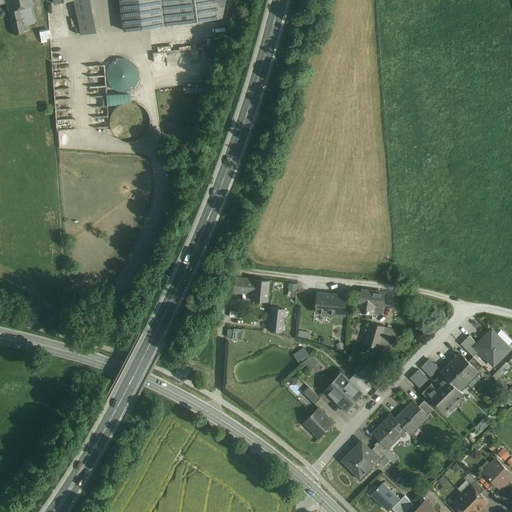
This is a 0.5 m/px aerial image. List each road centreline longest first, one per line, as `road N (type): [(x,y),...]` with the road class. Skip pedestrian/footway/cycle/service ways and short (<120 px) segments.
road 1 (primary): [(278,0),(200,234),(54,511)]
road 2 (secondary): [(308,485),(187,400),(78,355),(0,335)]
road 3 (residential): [(308,485),(372,405),(470,306)]
road 4 (residential): [(319,277),(470,306)]
